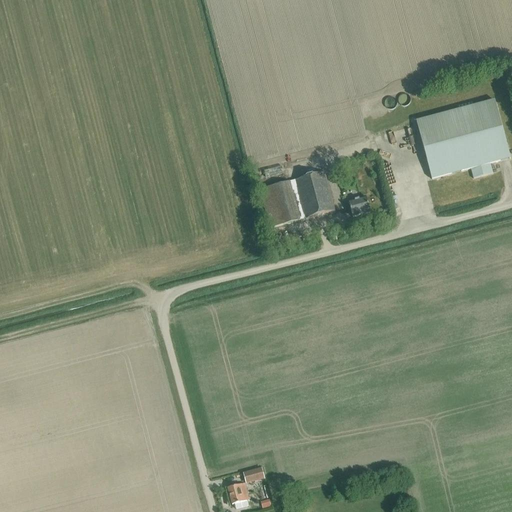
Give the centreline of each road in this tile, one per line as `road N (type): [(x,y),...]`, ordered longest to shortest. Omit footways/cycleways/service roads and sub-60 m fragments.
road 1 (unclassified): [(163,303),(511,208)]
road 2 (unknown): [(163,303),(215,511)]
